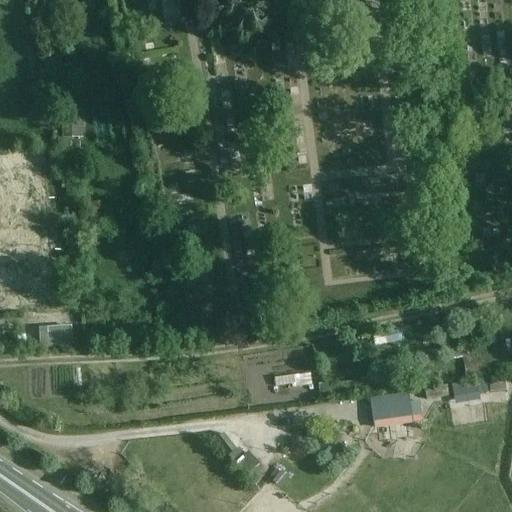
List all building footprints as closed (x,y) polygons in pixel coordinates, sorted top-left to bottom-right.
[(48,4),(39,6),(40,15),(49,14),(48,4)] [(319,14),(321,33),(349,29),(347,11),(319,14)] [(80,112),(62,113),(62,139),(81,138),(80,112)] [(437,311),(419,311),(418,321),(437,322),(437,311)] [(71,329),(40,331),(42,347),(72,345),(71,329)] [(511,342),(462,355),(468,377),(511,365),(511,342)] [(291,378),(310,375),(309,363),(290,365),(291,378)] [(485,381),(451,387),(453,399),(478,395),(488,393),(486,385),(485,381)] [(505,384),(486,385),(488,393),(505,392),(505,384)] [(446,386),(424,389),(426,400),(447,397),(446,386)] [(407,394),(395,396),(399,427),(411,425),(410,421),(408,405),(407,394)] [(418,403),(408,405),(410,421),(420,420),(418,403)] [(220,437),(211,446),(234,469),(243,460),(220,437)] [(326,441),(311,446),(315,457),(329,452),(326,441)] [(243,460),(234,469),(245,481),(259,467),(247,456),(243,460)] [(282,472),(274,482),(282,488),(290,479),(282,472)]
